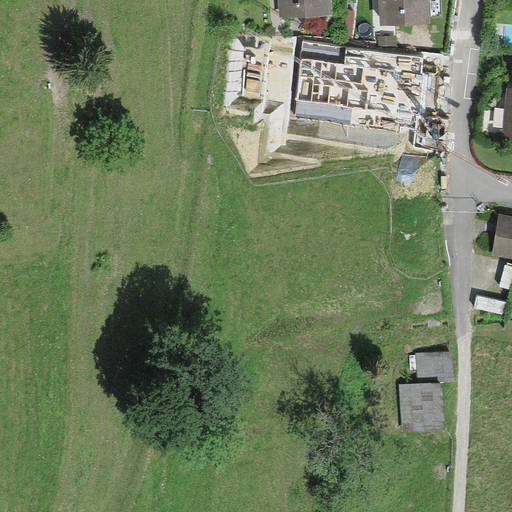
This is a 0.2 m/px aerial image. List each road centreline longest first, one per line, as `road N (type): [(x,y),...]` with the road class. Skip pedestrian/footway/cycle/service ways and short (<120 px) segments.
road 1 (track): [(457,511),(455,184)]
road 2 (residential): [(511,190),(455,184),(471,0)]
